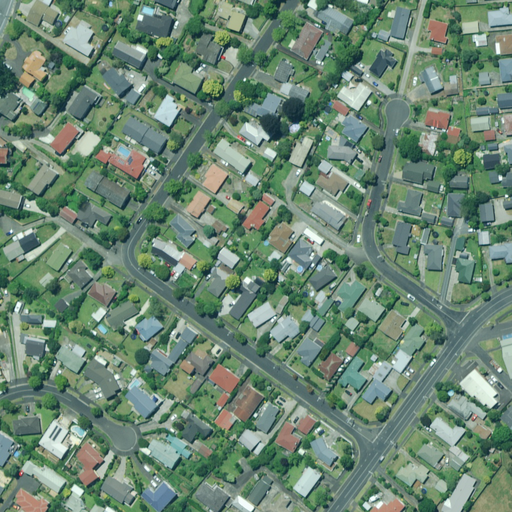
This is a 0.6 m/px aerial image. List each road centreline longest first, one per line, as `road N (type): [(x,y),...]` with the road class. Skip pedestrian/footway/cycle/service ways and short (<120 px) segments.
road 1 (residential): [(380,448),(128,256),(133,236),(295,0)]
road 2 (residential): [(467,328),(389,272),(368,241),(397,110)]
road 3 (tertiary): [(380,448),(467,328)]
road 4 (residential): [(0,398),(49,391),(124,438)]
